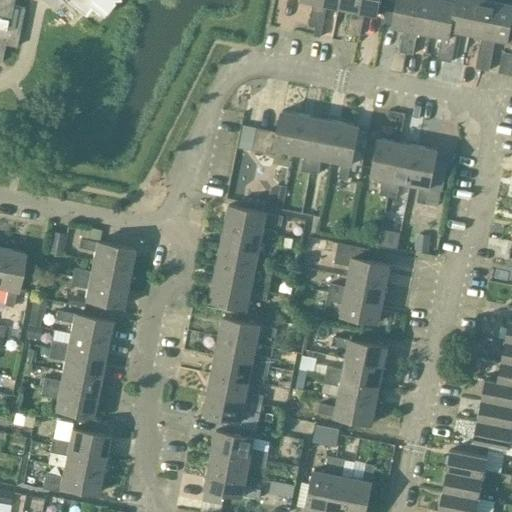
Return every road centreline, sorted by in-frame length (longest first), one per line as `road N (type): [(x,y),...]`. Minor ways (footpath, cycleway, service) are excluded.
road 1 (residential): [(494,104),(380,79),(351,83),(247,66),(221,86),(160,219)]
road 2 (residential): [(400,511),(457,245),(477,229),(494,104)]
road 3 (residential): [(166,511),(150,493),(142,454),(149,393),(139,369),(153,305),(179,288),(186,252),(160,219)]
road 4 (residential): [(160,219),(141,225),(0,197)]
